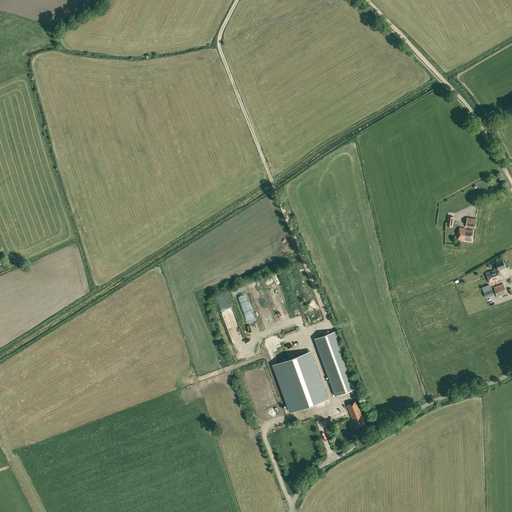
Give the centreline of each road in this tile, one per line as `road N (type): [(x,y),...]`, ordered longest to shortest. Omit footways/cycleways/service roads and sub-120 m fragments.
road 1 (unclassified): [(289,511),(311,475),(339,453),(423,407),(511,373)]
road 2 (track): [(479,125),(367,0)]
